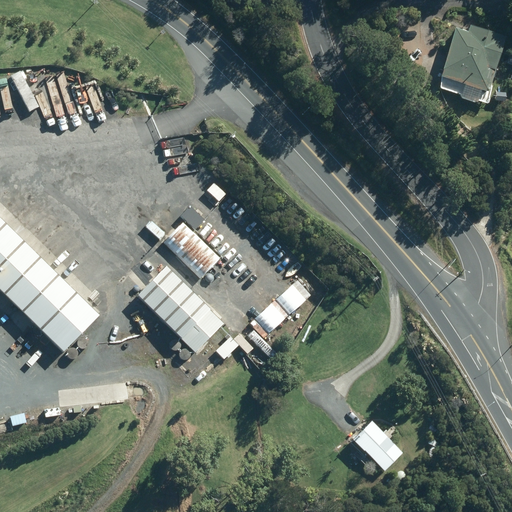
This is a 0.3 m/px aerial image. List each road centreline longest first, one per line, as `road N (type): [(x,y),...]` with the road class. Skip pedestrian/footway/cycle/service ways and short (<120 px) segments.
road 1 (secondary): [(459,327),(240,75),(153,0)]
road 2 (track): [(0,166),(163,376),(158,415),(130,471),(91,511)]
road 3 (tertiary): [(310,0),(336,82),(477,255),(479,305),(459,327)]
road 4 (track): [(163,376),(0,405)]
road 5 (unknown): [(165,126),(110,249)]
